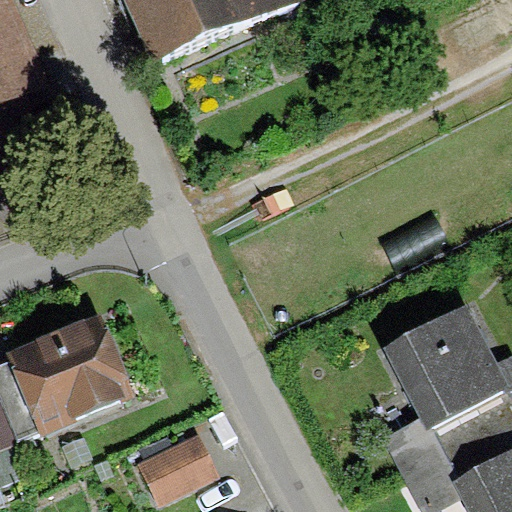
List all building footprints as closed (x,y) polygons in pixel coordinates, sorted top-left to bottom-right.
[(0,0),(0,164),(76,132),(17,0),(0,0)] [(128,0),(153,54),(169,63),(312,0),(128,0)] [(0,179),(0,240),(25,231),(4,178),(0,179)] [(469,301),(384,344),(422,417),(429,431),(511,387),(511,386),(511,355),(500,362),(469,301)] [(0,366),(0,486),(27,475),(14,444),(40,434),(41,438),(80,423),(78,419),(135,396),(102,315),(8,353),(11,362),(0,366)] [(429,431),(422,417),(383,438),(423,511),(445,511),(467,500),(457,482),(511,452),(511,389),(511,387),(429,431)] [(198,436),(140,465),(161,506),(218,477),(198,436)] [(511,511),(511,452),(457,482),(467,500),(472,511),(511,511)]
